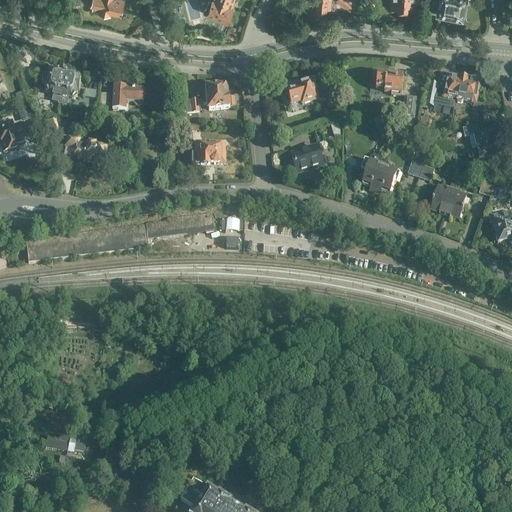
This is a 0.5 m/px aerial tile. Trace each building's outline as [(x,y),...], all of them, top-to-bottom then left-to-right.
[(93,0),(93,4),(95,4),(94,7),(100,9),(100,11),(109,13),(110,11),(120,13),(122,0),(93,0)] [(207,13),(227,20),(232,7),(231,7),(234,0),(209,0),(206,9),(205,10),(204,11),(204,12),(205,13),(206,13),(207,13)] [(331,0),(306,0),(306,2),(307,2),(307,5),(317,6),(317,9),(326,9),(326,8),(331,9),(331,0)] [(349,11),(351,12),(356,6),(353,4),(354,3),(350,0),(336,0),(336,1),(349,11)] [(391,0),(391,8),(416,10),(416,0),(391,0)] [(464,5),(464,0),(433,0),(431,11),(434,12),(434,11),(452,14),(451,21),(460,22),(461,16),(462,16),(462,15),(465,16),(467,6),(464,5)] [(42,78),(41,81),(41,84),(45,86),(46,86),(46,87),(44,89),(44,90),(46,93),(47,93),(49,92),(54,94),(53,96),(51,102),(58,104),(60,98),(65,77),(64,77),(64,74),(66,74),(66,72),(59,71),(59,72),(54,71),(53,70),(51,69),(48,71),(48,72),(49,74),(48,76),(47,76),(44,76),(42,78)] [(384,93),(391,94),(391,97),(400,98),(400,95),(401,95),(403,77),(391,76),(392,73),(387,73),(386,75),(377,74),(375,90),(384,91),(384,93)] [(58,104),(58,106),(67,108),(68,101),(65,100),(66,96),(70,97),(71,99),(73,99),(76,97),(76,94),(76,91),(78,92),(80,85),(78,84),(79,81),(80,81),(80,79),(78,76),(77,75),(75,76),(66,74),(64,74),(64,77),(65,77),(60,98),(58,104)] [(429,83),(425,106),(433,108),(434,106),(453,110),(455,100),(456,101),(460,80),(447,78),(444,97),(436,96),(438,85),(429,83)] [(322,88),(320,89),(318,80),(303,85),(302,81),(297,83),(298,86),(295,87),(296,90),(286,93),(287,95),(285,99),(286,103),(288,105),(289,104),(290,108),(301,105),(302,108),(322,102),(323,103),(326,97),(325,96),(322,88)] [(460,80),(456,101),(457,103),(461,104),(463,102),(474,104),(473,110),(485,113),(486,105),(475,103),(478,84),(460,80)] [(126,89),(126,87),(113,86),(112,111),(126,111),(126,101),(143,102),(143,90),(126,89)] [(206,90),(202,90),(204,106),(208,105),(208,111),(222,110),(230,109),(229,109),(234,108),(233,99),(229,99),(227,99),(226,91),(223,89),(217,90),(217,88),(206,89),(206,90)] [(97,106),(108,107),(109,94),(99,93),(97,106)] [(415,119),(417,98),(404,97),(401,118),(415,119)] [(198,100),(185,101),(186,114),(199,113),(198,100)] [(187,125),(185,112),(179,113),(180,126),(187,125)] [(42,122),(46,134),(57,131),(54,118),(42,122)] [(337,125),(330,128),(333,139),(341,137),(337,125)] [(0,134),(0,142),(4,154),(25,148),(22,139),(21,139),(18,129),(13,130),(11,126),(2,129),(3,132),(0,133),(1,134),(0,134)] [(463,129),(465,138),(471,136),(473,148),(476,148),(479,159),(497,155),(491,132),(479,134),(477,126),(463,129)] [(71,155),(71,158),(83,161),(83,162),(94,164),(93,167),(101,169),(102,166),(103,167),(107,149),(67,139),(65,148),(66,148),(64,153),(71,155)] [(192,147),(192,167),(210,166),(225,166),(225,156),(224,156),(224,148),(209,148),(209,147),(192,147)] [(295,167),(308,170),(313,168),(317,169),(320,166),(322,166),(317,149),(291,157),(295,167)] [(368,193),(374,195),(384,165),(377,162),(376,165),(364,161),(360,171),(366,173),(362,185),(370,188),(368,193)] [(407,175),(418,179),(422,166),(412,162),(407,175)] [(384,165),(374,195),(379,196),(381,192),(389,194),(393,182),(396,183),(399,173),(389,170),(390,167),(384,165)] [(422,166),(418,179),(430,183),(434,170),(422,166)] [(490,198),(489,202),(492,193),(491,193),(493,188),(483,181),(479,194),(490,198)] [(438,215),(444,217),(452,190),(446,188),(445,190),(438,188),(430,211),(439,214),(438,215)] [(492,193),(489,202),(496,201),(509,198),(508,189),(494,192),(492,193)] [(452,190),(444,217),(450,219),(450,217),(459,220),(466,197),(459,195),(459,192),(452,190)] [(493,225),(497,244),(508,242),(511,244),(511,243),(511,220),(510,221),(509,214),(488,218),(490,226),(493,225)] [(192,220),(180,221),(182,236),(193,235),(192,220)] [(180,221),(169,223),(171,237),(182,236),(180,221)] [(169,223),(158,224),(160,239),(171,237),(169,223)] [(158,224),(147,225),(148,240),(160,239),(158,224)] [(147,225),(136,227),(138,241),(147,240),(148,240),(147,225)] [(136,227),(125,228),(126,243),(138,241),(136,227)] [(125,228),(114,230),(115,244),(126,243),(125,228)] [(114,230),(103,231),(104,245),(115,244),(114,230)] [(103,231),(92,232),(93,247),(104,245),(103,231)] [(92,232),(81,234),(82,248),(93,247),(92,232)] [(81,234),(70,235),(71,249),(82,248),(81,234)] [(70,235),(59,236),(60,251),(71,249),(70,235)] [(59,236),(48,237),(49,252),(60,251),(59,236)] [(48,237),(37,239),(37,253),(49,252),(48,237)] [(37,239),(25,240),(27,255),(37,253),(37,239)] [(18,249),(11,250),(11,259),(19,259),(18,249)] [(168,397),(192,405),(196,392),(173,384),(168,397)] [(46,449),(68,453),(67,455),(74,456),(74,454),(84,456),(87,442),(60,437),(60,440),(48,438),(46,449)] [(116,451),(107,450),(105,465),(114,467),(115,463),(114,463),(116,451)] [(181,502),(195,510),(193,511),(241,511),(229,505),(231,503),(219,496),(208,490),(207,490),(198,484),(197,485),(193,482),(181,502)]
